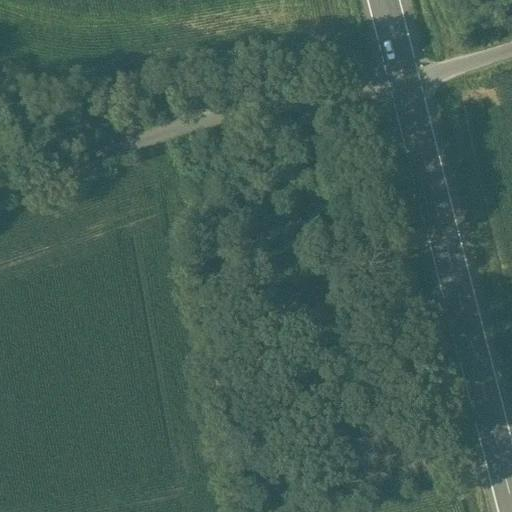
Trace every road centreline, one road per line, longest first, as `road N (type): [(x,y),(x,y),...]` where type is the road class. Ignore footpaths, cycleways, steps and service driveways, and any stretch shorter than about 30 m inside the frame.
road 1 (primary): [(511,508),(405,86)]
road 2 (unclassified): [(0,191),(220,117),(405,86)]
